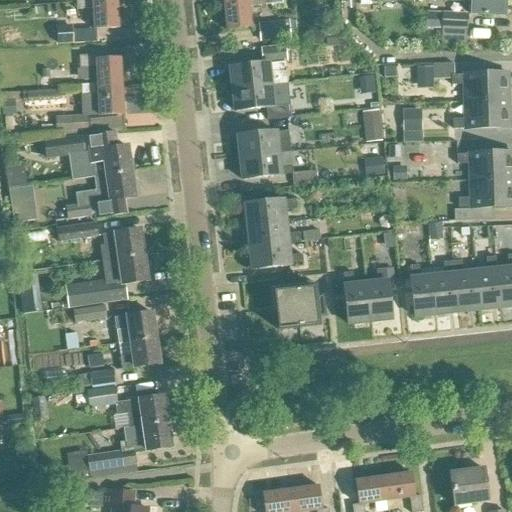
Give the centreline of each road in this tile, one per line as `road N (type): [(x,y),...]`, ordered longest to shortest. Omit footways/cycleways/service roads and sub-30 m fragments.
road 1 (residential): [(226,455),(171,0)]
road 2 (residential): [(511,412),(226,455)]
